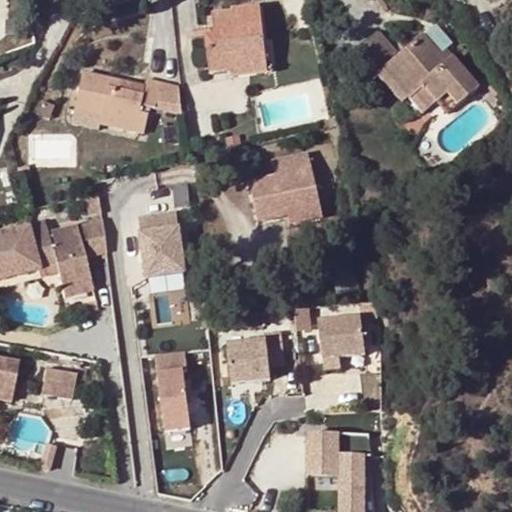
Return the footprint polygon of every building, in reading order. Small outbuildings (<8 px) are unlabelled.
[(378,0),(386,12),(390,10),(384,0),(378,0)] [(205,35),(210,74),(229,72),(229,69),(266,64),(259,5),(231,8),(232,12),(211,15),(213,34),(205,35)] [(392,52),(377,34),(349,58),(369,81),(382,70),(391,63),(418,93),(423,88),(446,113),(477,86),(445,49),(440,54),(422,36),(395,59),(391,54),(392,52)] [(416,94),(418,93),(391,63),(382,70),(409,99),(416,94)] [(229,69),(229,72),(230,78),(267,74),(266,64),(229,69)] [(120,80),(84,72),(76,111),(84,113),(102,117),(100,124),(144,134),(150,108),(156,110),(161,84),(147,81),(146,86),(130,82),(128,91),(118,89),(120,80)] [(118,89),(128,91),(130,82),(120,80),(118,89)] [(161,84),(156,110),(174,113),(179,88),(161,84)] [(50,97),(48,103),(55,106),(57,100),(50,97)] [(44,102),(38,116),(49,120),(55,106),(48,103),(44,102)] [(102,117),(84,113),(82,120),(100,124),(102,117)] [(258,222),(288,215),(319,208),(307,152),(272,161),(274,177),(249,183),(258,222)] [(87,215),(100,213),(98,193),(85,196),(87,215)] [(321,217),(319,208),(288,215),(290,224),(321,217)] [(175,213),(137,217),(144,277),(182,273),(175,213)] [(104,255),(101,219),(77,225),(86,259),(104,255)] [(0,233),(0,279),(39,270),(58,265),(59,273),(65,297),(94,290),(77,225),(49,232),(46,222),(0,233)] [(59,273),(58,265),(39,270),(41,278),(59,273)] [(275,281),(273,271),(259,274),(261,284),(275,281)] [(158,322),(198,323),(198,298),(158,298),(158,322)] [(98,310),(96,300),(83,303),(85,313),(98,310)] [(311,329),(309,308),(293,310),(295,330),(311,329)] [(364,354),(359,317),(317,322),(323,370),(339,368),(338,357),(364,354)] [(284,364),(280,333),(264,334),(264,341),(226,345),(230,384),(269,380),(268,366),(284,364)] [(187,369),(185,350),(154,353),(163,431),(189,428),(182,370),(187,369)] [(20,365),(0,360),(0,402),(11,405),(20,365)] [(78,375),(46,369),(41,395),(73,401),(78,375)] [(341,511),(377,511),(372,435),(310,434),(310,473),(342,474),(341,511)] [(43,444),(38,469),(47,471),(52,446),(43,444)]
